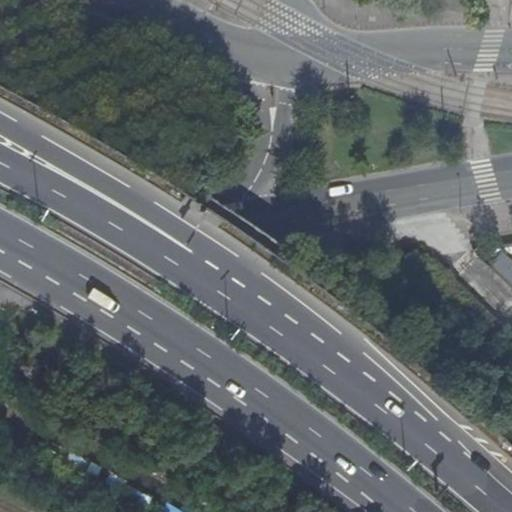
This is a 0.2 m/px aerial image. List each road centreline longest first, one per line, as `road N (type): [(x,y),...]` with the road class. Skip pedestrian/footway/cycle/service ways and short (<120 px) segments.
road 1 (motorway): [(0,239),(142,318),(313,435),(405,511)]
road 2 (motorway): [(508,511),(365,388),(177,251)]
road 3 (primary): [(245,219),(511,178)]
road 4 (primary): [(0,267),(245,219)]
road 5 (motorway): [(177,251),(0,130)]
road 6 (unknown): [(356,202),(511,346)]
road 7 (motorway): [(177,251),(0,172)]
road 8 (primary): [(511,53),(380,57)]
road 9 (primary): [(262,160),(253,148),(252,85),(226,45)]
